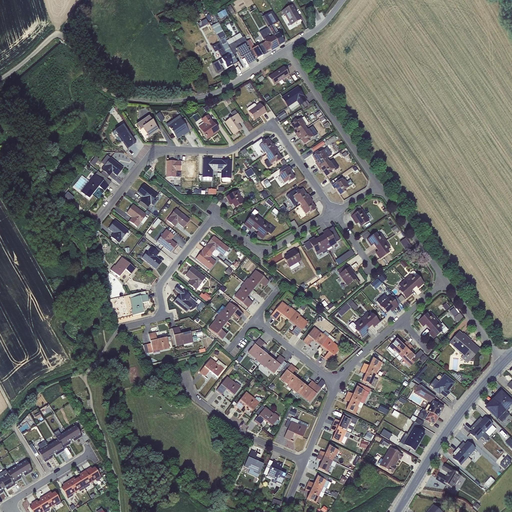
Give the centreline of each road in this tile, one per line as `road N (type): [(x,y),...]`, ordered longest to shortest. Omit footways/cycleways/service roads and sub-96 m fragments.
road 1 (residential): [(333,211),(272,122),(233,149),(158,149),(97,219)]
road 2 (residential): [(333,211),(269,251),(210,221),(160,281),(159,317),(119,327)]
road 3 (residential): [(67,40),(100,85),(153,100),(223,89),(286,49)]
road 4 (tertiary): [(398,511),(450,428),(504,363)]
road 5 (residential): [(378,185),(286,49)]
road 6 (residential): [(304,461),(235,428),(193,396),(184,375)]
